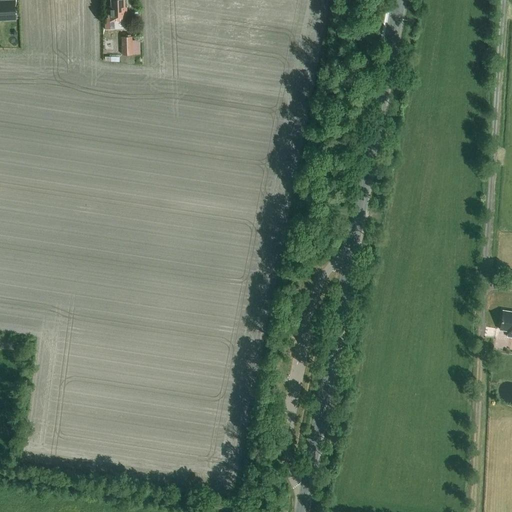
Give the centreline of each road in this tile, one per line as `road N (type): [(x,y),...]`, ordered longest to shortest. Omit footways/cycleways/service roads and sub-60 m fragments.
road 1 (secondary): [(300,511),(400,0)]
road 2 (unclassified): [(503,0),(467,511)]
road 3 (track): [(238,511),(0,475)]
